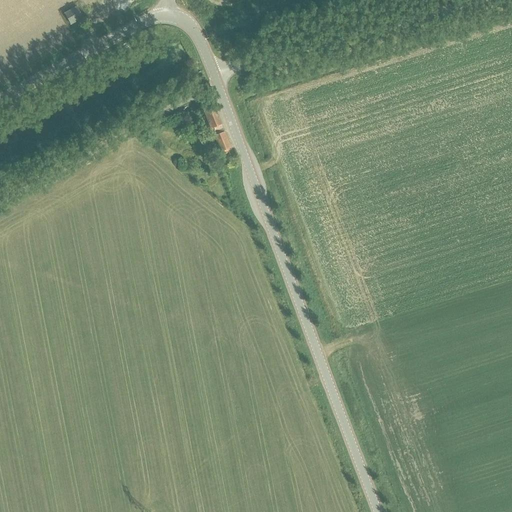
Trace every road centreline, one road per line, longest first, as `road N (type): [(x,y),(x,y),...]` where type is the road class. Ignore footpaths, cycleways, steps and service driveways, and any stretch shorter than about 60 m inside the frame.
road 1 (tertiary): [(384,511),(216,80)]
road 2 (unclassified): [(216,80),(221,71),(481,0)]
road 3 (track): [(0,204),(216,80)]
road 4 (tertiary): [(0,101),(170,15)]
